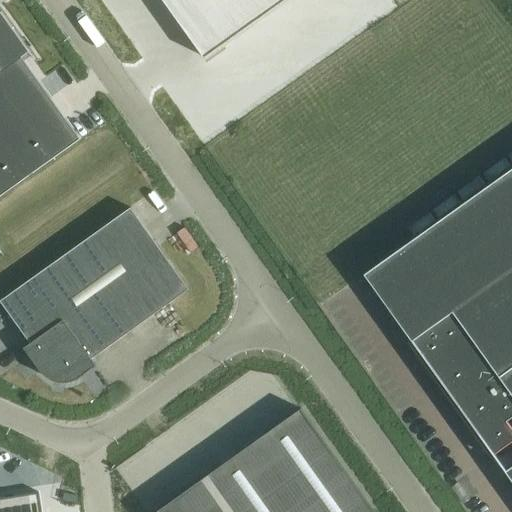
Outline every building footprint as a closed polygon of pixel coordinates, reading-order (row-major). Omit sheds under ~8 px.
[(283,0),(163,0),(204,57),(283,0)] [(0,196),(81,139),(22,57),(30,51),(1,11),(0,12),(0,196)] [(511,168),(365,274),(482,439),(511,417),(511,465),(505,471),(511,480),(511,168)] [(40,371),(44,374),(47,377),(52,380),(56,381),(61,382),(66,382),(71,381),(75,380),(80,377),(96,365),(92,359),(189,289),(131,207),(0,301),(31,343),(24,348),(40,371)] [(477,488),(464,494),(471,509),(484,504),(477,488)] [(41,511),(39,492),(0,497),(0,511),(41,511)]
